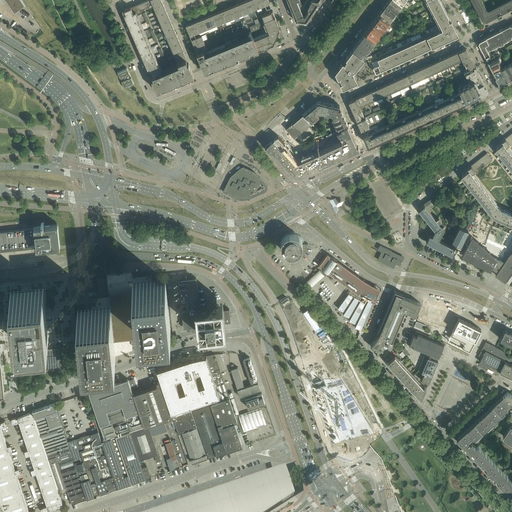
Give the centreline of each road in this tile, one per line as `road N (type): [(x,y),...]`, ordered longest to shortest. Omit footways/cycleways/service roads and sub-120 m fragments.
road 1 (secondary): [(333,480),(279,334),(253,288),(208,252),(129,242),(112,204)]
road 2 (residential): [(487,296),(477,280),(408,245),(407,203),(511,120)]
road 3 (residential): [(296,42),(156,97),(112,1)]
road 4 (secondary): [(97,230),(107,248),(123,255),(201,261),(221,271),(260,326)]
road 5 (tertiary): [(298,192),(257,218),(221,223),(164,194),(112,181)]
road 6 (secondary): [(112,181),(105,137),(85,98),(0,34)]
road 7 (residential): [(445,438),(363,348),(389,285)]
road 8 (unclassified): [(0,408),(179,348)]
road 9 (tertiary): [(112,204),(230,237),(283,218)]
road 10 (unclassified): [(85,511),(251,455)]
road 11 (secondary): [(260,326),(320,488)]
road 12 (residential): [(298,192),(262,158),(258,143),(320,78)]
road 13 (tertiary): [(369,161),(502,101)]
road 14 (residential): [(342,96),(469,38)]
road 15 (unclassified): [(215,340),(252,345),(278,443)]
road 16 (tertiary): [(283,218),(301,222),(389,285)]
